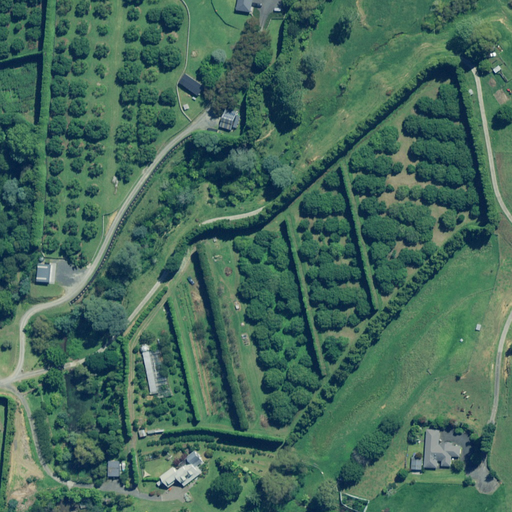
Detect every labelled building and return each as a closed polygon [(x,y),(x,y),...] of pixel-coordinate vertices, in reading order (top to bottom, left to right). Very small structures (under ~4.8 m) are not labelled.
[(238,112),(227,109),(222,127),(233,130),(238,112)] [(55,290),(43,285),(40,292),(51,297),(55,290)] [(159,394),(151,352),(145,354),(153,395),(159,394)] [(440,430),(427,430),(426,468),(438,469),(439,461),(443,461),(443,467),(452,467),(452,457),(460,457),(460,444),(439,444),(440,430)] [(185,476),(189,481),(197,475),(193,470),(204,462),(196,452),(189,457),(186,453),(182,456),(185,459),(175,467),(162,477),(170,487),(180,479),(183,477),(185,476)] [(424,458),(413,458),(412,469),(423,470),(424,458)]
